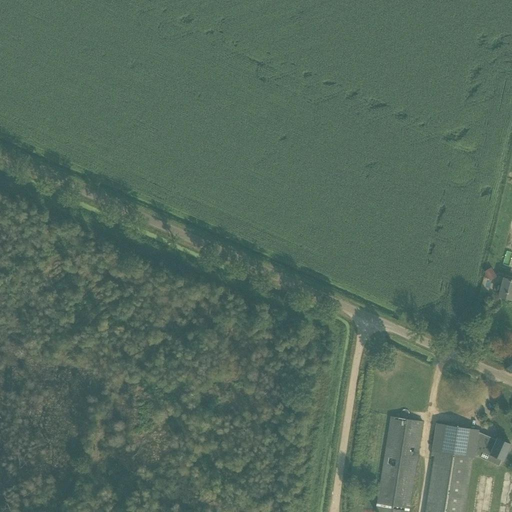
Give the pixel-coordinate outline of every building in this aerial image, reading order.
[(485,275),(484,278),(488,279),(495,275),(492,268),(485,271),(484,272),(485,273),(485,274),(485,275)] [(511,280),(503,278),(499,296),(511,299),(511,280)] [(409,511),(423,421),(391,417),(376,511),(409,511)] [(468,438),(470,429),(436,424),(432,451),(431,456),(434,456),(425,511),(465,511),(473,458),(475,458),(478,442),(478,440),(468,438)] [(504,460),(511,444),(498,439),(497,440),(479,432),(479,430),(470,429),(468,438),(478,440),(478,442),(493,449),(487,461),(499,466),(502,459),(504,460)]
